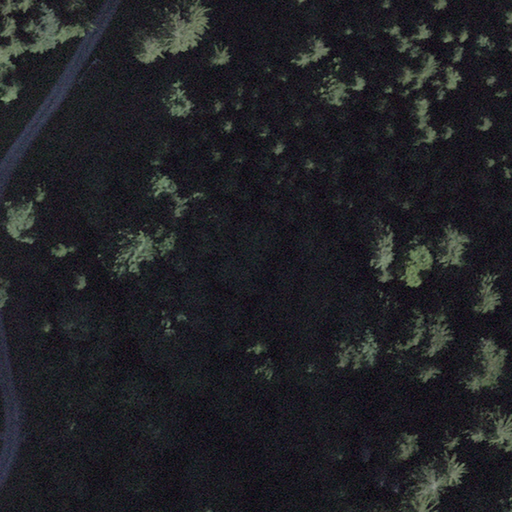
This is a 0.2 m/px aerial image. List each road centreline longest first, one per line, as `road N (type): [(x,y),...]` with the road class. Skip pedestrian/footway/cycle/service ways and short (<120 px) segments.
road 1 (track): [(490,0),(458,375),(398,511)]
road 2 (track): [(18,408),(255,0)]
road 3 (track): [(116,0),(81,65),(15,154),(0,192)]
road 4 (track): [(0,336),(18,408),(0,470)]
